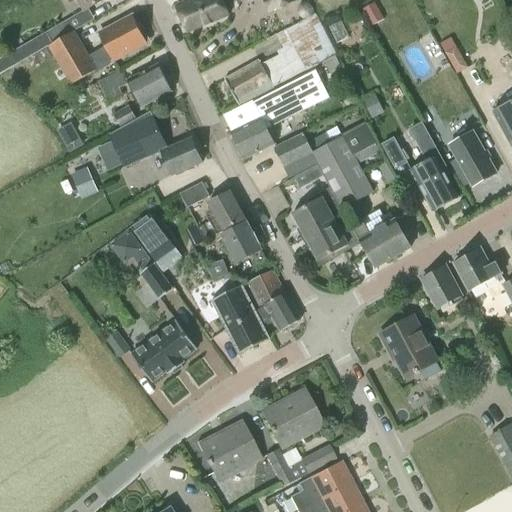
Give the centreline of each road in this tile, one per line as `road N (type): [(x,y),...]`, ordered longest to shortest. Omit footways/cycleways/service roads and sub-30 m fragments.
road 1 (residential): [(317,319),(216,135),(155,0)]
road 2 (residential): [(77,511),(206,405),(329,338)]
road 3 (residential): [(317,319),(511,210)]
road 4 (residential): [(420,511),(329,338)]
